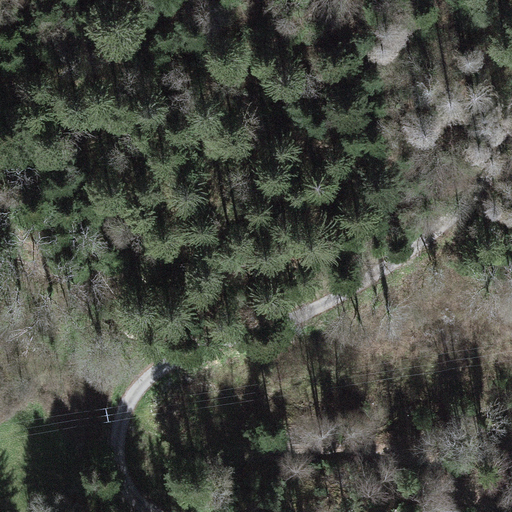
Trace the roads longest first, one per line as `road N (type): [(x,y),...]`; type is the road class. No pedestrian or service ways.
road 1 (unclassified): [(151,511),(123,474),(116,440),(136,392),(163,363),(414,272),(472,226),(511,178)]
road 2 (track): [(496,511),(401,450),(239,441),(124,419)]
